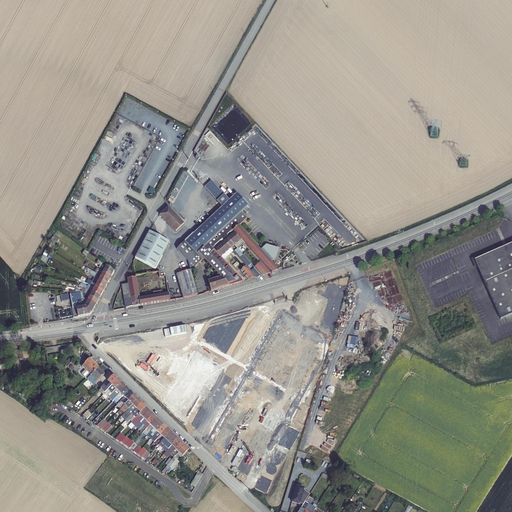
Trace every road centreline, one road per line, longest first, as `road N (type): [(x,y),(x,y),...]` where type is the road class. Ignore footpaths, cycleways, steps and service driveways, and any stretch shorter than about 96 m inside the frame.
road 1 (primary): [(99,326),(216,303),(330,268),(511,194)]
road 2 (residential): [(85,329),(89,344),(263,511)]
road 3 (residential): [(99,326),(100,309),(198,130)]
road 4 (unclassified): [(198,130),(270,0)]
